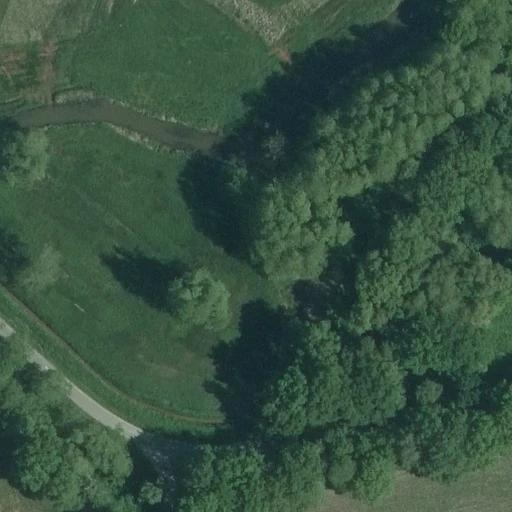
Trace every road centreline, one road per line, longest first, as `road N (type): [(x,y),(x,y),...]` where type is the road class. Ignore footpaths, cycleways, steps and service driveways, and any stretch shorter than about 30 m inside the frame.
road 1 (track): [(511,389),(266,447),(166,449)]
road 2 (track): [(0,325),(85,403),(166,449)]
